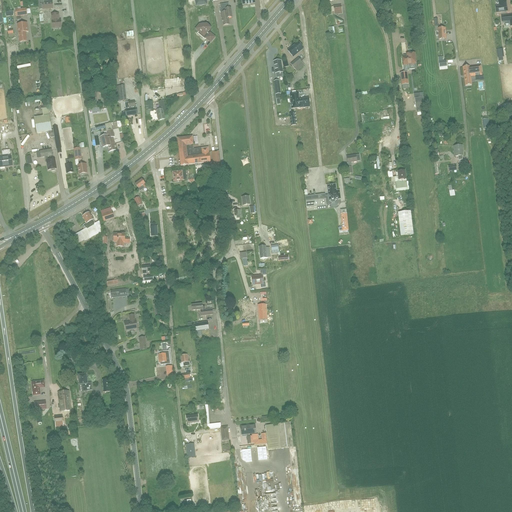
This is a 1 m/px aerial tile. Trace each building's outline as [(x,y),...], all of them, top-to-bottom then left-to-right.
[(504,11),(504,6),(506,6),(505,0),(496,0),(496,1),(496,2),(497,4),(499,3),(500,6),(495,7),(496,13),(504,11)] [(49,12),(49,9),(53,9),(52,3),(42,3),(43,9),(43,12),(49,12)] [(342,14),(342,12),(341,5),(333,6),(334,13),(334,15),(342,14)] [(26,8),(15,10),(16,17),(27,15),(26,8)] [(231,8),(225,9),(225,12),(221,13),(222,18),(223,26),(229,25),(228,18),(232,17),(231,8)] [(51,14),(52,21),(53,28),(61,28),(61,21),(59,21),(58,14),(51,14)] [(20,42),(27,41),(26,32),(28,32),(27,23),(17,25),(20,42)] [(201,25),(197,29),(199,31),(197,33),(205,40),(206,39),(211,42),(215,38),(210,34),(209,35),(206,32),(210,28),(205,24),(201,25)] [(303,49),(298,43),(289,50),(294,57),(303,49)] [(404,65),(416,64),(415,53),(407,54),(407,57),(403,57),(404,65)] [(294,69),(302,62),(298,58),(290,64),(294,69)] [(276,74),(282,73),(280,61),(274,62),(276,74)] [(469,77),(482,75),(481,66),(469,68),(469,72),(468,72),(469,77)] [(477,81),(477,89),(485,88),(484,80),(477,81)] [(115,102),(120,101),(126,100),(124,85),(113,87),(115,102)] [(310,107),(309,98),(299,100),(298,94),(290,95),(292,109),(310,107)] [(417,111),(424,110),(425,110),(424,94),(415,96),(415,98),(416,109),(417,111)] [(125,110),(126,116),(138,114),(137,108),(133,109),(133,106),(135,106),(135,101),(128,102),(129,107),(126,107),(126,109),(125,110)] [(158,121),(166,119),(164,111),(165,111),(163,101),(159,102),(160,108),(157,109),(157,110),(156,110),(158,121)] [(51,138),(55,137),(53,130),(52,131),(49,116),(48,108),(47,108),(46,105),(43,106),(42,102),(40,102),(41,109),(42,109),(43,117),(34,118),(37,133),(48,131),(49,137),(51,138)] [(115,137),(113,130),(107,131),(108,136),(109,138),(106,139),(108,146),(110,152),(115,150),(114,147),(116,147),(114,140),(113,140),(113,137),(115,137)] [(103,147),(108,146),(106,139),(109,138),(108,136),(100,138),(103,147)] [(188,165),(210,162),(209,155),(208,148),(192,150),(191,145),(193,145),(192,137),(177,139),(181,166),(188,165)] [(77,145),(78,149),(73,150),(75,160),(81,160),(79,149),(81,148),(81,144),(77,145)] [(463,151),(463,145),(454,146),(455,157),(458,156),(458,160),(463,160),(462,156),(463,156),(463,151)] [(37,158),(42,157),(45,156),(45,161),(46,162),(48,162),(49,169),(56,168),(54,159),(53,159),(53,156),(52,149),(36,152),(37,158)] [(215,173),(222,172),(219,151),(212,152),(215,173)] [(351,163),(360,161),(359,155),(347,157),(348,163),(348,166),(352,166),(351,163)] [(7,166),(12,166),(11,156),(0,157),(0,167),(0,166),(7,165),(7,166)] [(80,174),(87,173),(86,168),(87,167),(86,164),(78,165),(80,174)] [(397,191),(407,190),(405,171),(398,171),(398,177),(395,177),(396,186),(395,186),(395,190),(397,190),(397,191)] [(186,180),(186,176),(185,172),(182,172),(173,173),(174,182),(183,181),(183,180),(186,180)] [(138,189),(140,192),(147,187),(145,184),(142,180),(135,185),(138,189)] [(335,185),(327,186),(329,201),(341,199),(340,194),(337,195),(335,185)] [(325,194),(321,194),(305,196),(307,208),(326,206),(325,194)] [(114,218),(112,211),(101,215),(104,222),(114,218)] [(398,213),(399,219),(401,236),(410,235),(409,234),(413,234),(411,218),(410,211),(398,213)] [(82,227),(84,230),(80,232),(82,235),(75,239),(78,244),(85,240),(85,241),(91,237),(90,236),(98,232),(99,234),(102,232),(99,221),(95,223),(89,213),(83,217),(87,223),(84,225),(84,226),(82,227)] [(123,247),(123,242),(124,242),(124,243),(130,243),(130,239),(125,239),(125,234),(118,234),(118,235),(114,235),(114,242),(117,242),(117,247),(123,247)] [(260,259),(267,258),(266,246),(259,247),(260,259)] [(147,274),(147,272),(150,272),(150,266),(142,267),(143,273),(142,273),(143,275),(147,274)] [(261,288),(266,288),(265,282),(263,282),(262,276),(252,277),(253,285),(260,284),(261,288)] [(110,291),(111,298),(127,297),(126,294),(129,293),(129,289),(110,291)] [(250,299),(241,300),(242,312),(251,311),(250,299)] [(202,304),(195,305),(191,305),(192,311),(200,310),(201,312),(201,316),(213,315),(212,309),(205,310),(205,306),(203,307),(202,304)] [(259,317),(266,316),(265,304),(258,305),(259,317)] [(126,331),(137,329),(136,321),(135,321),(134,315),(129,316),(130,322),(125,323),(126,331)] [(196,331),(209,329),(208,322),(195,324),(196,331)] [(159,363),(168,362),(167,354),(158,355),(159,363)] [(189,362),(188,362),(187,355),(181,356),(182,363),(183,363),(183,367),(190,366),(189,362)] [(91,383),(87,383),(86,375),(78,376),(77,376),(78,379),(79,379),(79,385),(82,384),(83,391),(92,390),(91,383)] [(104,393),(111,392),(109,379),(102,380),(104,393)] [(45,388),(44,381),(32,382),(33,396),(40,395),(40,388),(45,388)] [(70,410),(69,403),(70,403),(69,391),(58,392),(59,404),(60,404),(61,412),(70,410)] [(46,410),(45,402),(34,403),(34,404),(31,405),(32,410),(35,410),(35,411),(46,410)] [(187,424),(198,422),(197,415),(186,416),(187,424)] [(269,450),(293,447),(290,422),(278,424),(266,426),(269,450)] [(248,444),(254,443),(254,445),(267,443),(266,433),(262,434),(262,439),(259,440),(258,434),(252,435),(250,436),(250,434),(256,433),(255,425),(241,427),(242,435),(248,434),(248,437),(247,437),(248,444)] [(222,441),(229,440),(227,427),(221,428),(222,441)] [(196,460),(196,457),(194,444),(186,445),(187,458),(188,461),(196,460)]
